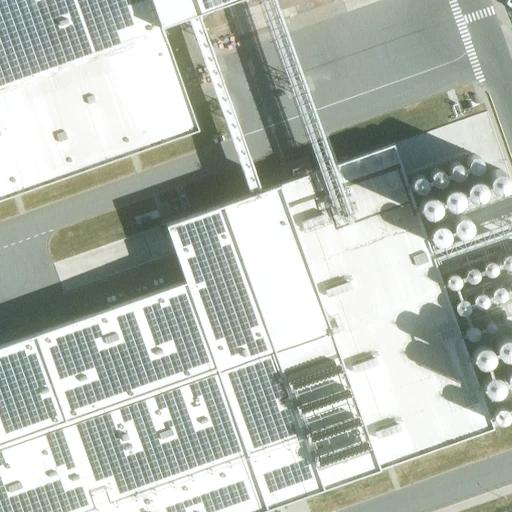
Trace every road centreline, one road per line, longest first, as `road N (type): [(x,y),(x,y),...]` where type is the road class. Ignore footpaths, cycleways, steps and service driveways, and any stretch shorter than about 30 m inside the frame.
road 1 (unknown): [(511,52),(492,97),(468,0)]
road 2 (unknown): [(376,511),(511,460)]
